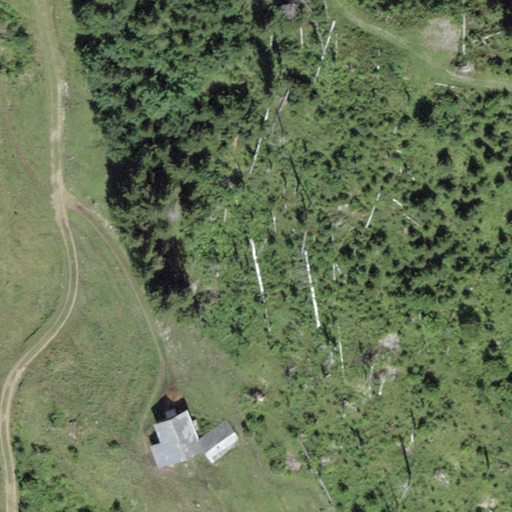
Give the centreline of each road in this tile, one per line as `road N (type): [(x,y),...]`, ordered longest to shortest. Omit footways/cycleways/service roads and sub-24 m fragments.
road 1 (track): [(13,511),(2,411),(22,365),(53,334),(72,293),(42,0)]
road 2 (track): [(64,195),(114,251),(167,371),(142,433)]
road 3 (track): [(339,0),(431,66),(511,92)]
